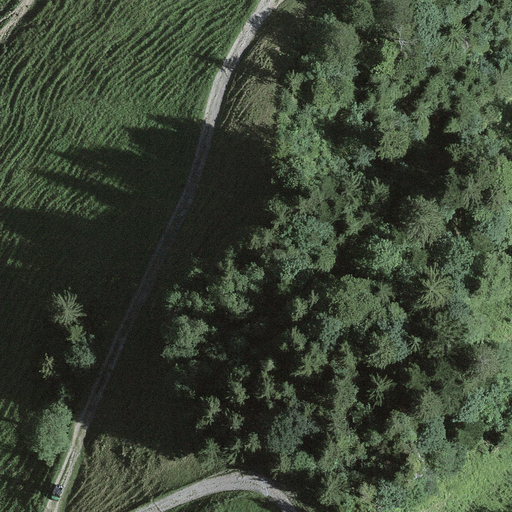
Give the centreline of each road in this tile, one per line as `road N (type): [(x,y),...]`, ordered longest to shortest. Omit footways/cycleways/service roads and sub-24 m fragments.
road 1 (track): [(254,0),(229,41),(217,135),(54,511)]
road 2 (track): [(144,511),(189,486),(260,480),(302,511)]
